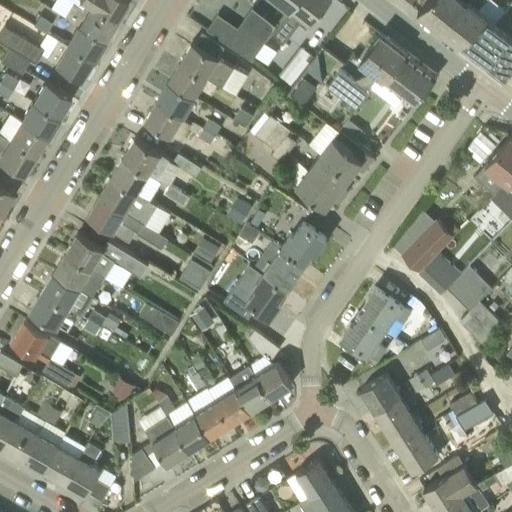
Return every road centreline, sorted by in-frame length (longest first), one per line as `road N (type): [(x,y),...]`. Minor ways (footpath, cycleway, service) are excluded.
road 1 (residential): [(312,411),(316,324),(483,86)]
road 2 (residential): [(0,276),(167,0)]
road 3 (residential): [(148,511),(312,411)]
road 4 (residential): [(401,511),(343,422),(312,411)]
road 5 (residential): [(483,86),(374,0)]
